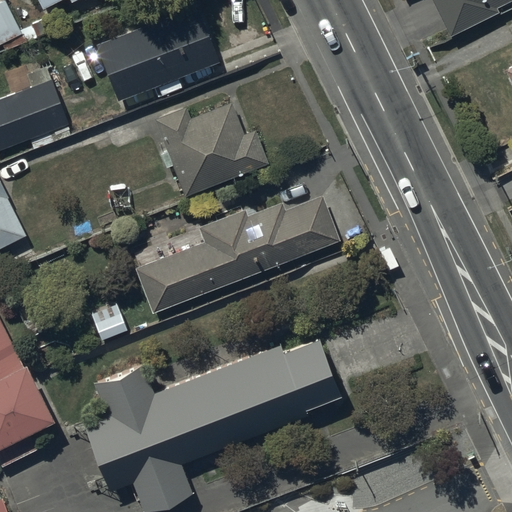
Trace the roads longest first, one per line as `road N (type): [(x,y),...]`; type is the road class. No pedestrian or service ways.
road 1 (secondary): [(419,184),(511,372)]
road 2 (secondary): [(329,0),(419,184)]
